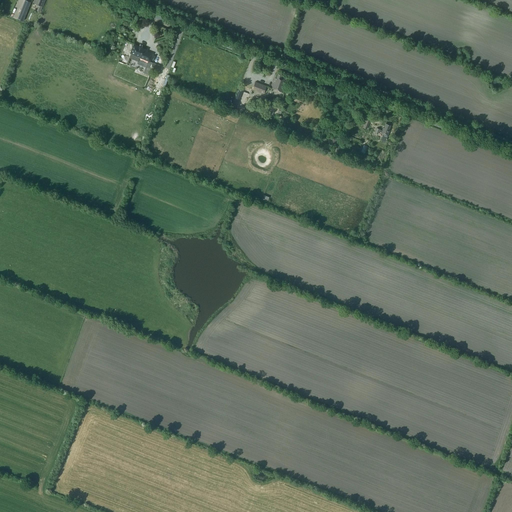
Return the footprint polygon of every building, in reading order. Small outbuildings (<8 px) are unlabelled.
[(26,0),(24,0),(17,19),(23,21),(31,2),(26,0)] [(146,50),(134,45),(131,53),(140,56),(140,57),(149,61),(152,54),(145,52),(146,50)] [(152,63),(150,69),(157,72),(160,66),(152,63)] [(281,92),(285,79),(281,77),(282,75),(278,74),(276,79),(275,78),(271,88),(281,92)] [(266,86),(256,82),(253,89),(264,93),(266,86)] [(238,89),(232,103),(237,105),(243,90),(238,89)] [(371,119),(367,117),(363,127),(367,129),(371,119)] [(379,131),(381,132),(381,133),(384,134),(382,138),(386,140),(390,129),(389,129),(391,125),(386,123),(384,128),(383,127),(382,130),(380,129),(377,128),(375,133),(378,134),(379,131)]
